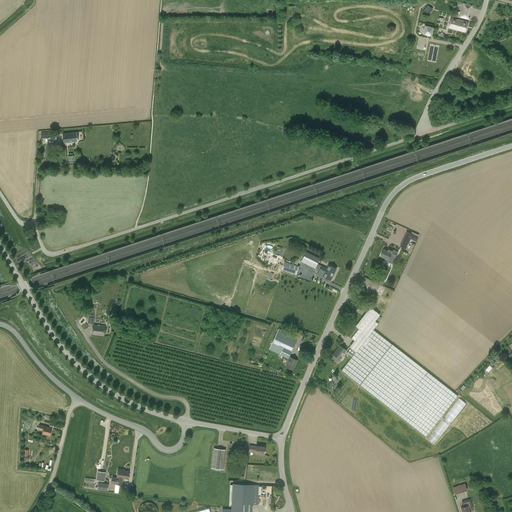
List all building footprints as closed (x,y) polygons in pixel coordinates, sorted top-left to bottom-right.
[(468,20),(470,11),(471,8),(472,8),(473,5),(463,3),(462,9),(459,17),(468,20)] [(427,5),(422,11),(428,16),(433,9),(427,5)] [(465,32),(468,22),(457,19),(457,20),(451,18),(448,27),(455,29),(465,32)] [(425,26),(424,33),(431,35),(432,28),(425,26)] [(64,143),(77,141),(76,132),(63,134),(64,143)] [(411,233),(407,232),(404,236),(410,239),(415,241),(418,235),(411,232),(411,233)] [(395,258),(398,252),(388,247),(387,251),(384,249),(381,256),(388,259),(390,255),(395,258)] [(316,267),(320,259),(306,252),(302,259),(316,267)] [(298,267),(284,262),(281,269),(296,274),(298,267)] [(330,281),(336,269),(328,265),(327,268),(321,265),(319,271),(324,273),(323,277),(330,281)] [(380,314),(370,307),(360,319),(367,323),(374,328),(378,323),(375,320),(380,314)] [(358,328),(358,329),(354,325),(352,328),(350,326),(348,328),(351,330),(347,335),(354,340),(349,346),(351,348),(347,353),(352,357),(341,371),(426,437),(458,395),(373,329),(374,328),(367,323),(360,319),(355,326),(358,328)] [(104,335),(105,326),(93,324),(92,334),(104,335)] [(292,369),(297,360),(289,356),(298,337),(279,328),(268,349),(284,356),(283,358),(288,360),(285,366),(292,369)] [(331,358),(336,362),(337,362),(338,362),(339,361),(340,360),(340,359),(347,350),(340,345),(333,355),(331,358)] [(427,438),(435,444),(450,424),(450,423),(451,421),(452,422),(466,404),(459,398),(445,416),(445,417),(444,418),(443,418),(427,438)] [(50,435),(52,428),(39,425),(39,427),(37,427),(37,428),(43,430),(42,433),(50,435)] [(264,453),(265,446),(249,445),(249,451),(255,452),(255,453),(264,453)] [(211,468),(223,469),(225,449),(213,448),(211,468)] [(128,479),(129,471),(122,470),(123,469),(118,468),(117,477),(112,476),(111,483),(122,484),(123,478),(128,479)] [(230,484),(229,504),(231,504),(231,508),(222,508),(221,511),(251,511),(252,504),(258,504),(259,484),(232,483),(232,484),(230,484)] [(465,483),(453,487),(455,494),(467,491),(465,483)] [(469,511),(469,509),(473,508),(470,499),(462,501),(463,506),(461,507),(462,511),(469,511)]
